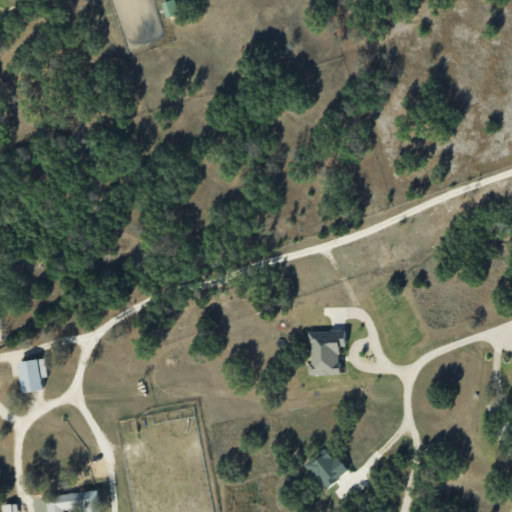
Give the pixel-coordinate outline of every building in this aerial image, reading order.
[(179,14),(175,0),(171,0),(162,2),(165,17),(179,14)] [(309,374),(340,374),(340,346),(346,346),(345,330),(309,331),(309,374)] [(41,377),(48,376),(45,357),(18,362),(23,393),(43,390),(41,377)] [(347,471),(326,446),(304,464),(325,490),(347,471)] [(47,511),(64,511),(64,510),(82,508),(82,511),(99,511),(97,490),(46,495),(47,511)] [(2,505),(2,511),(17,511),(16,503),(2,505)]
